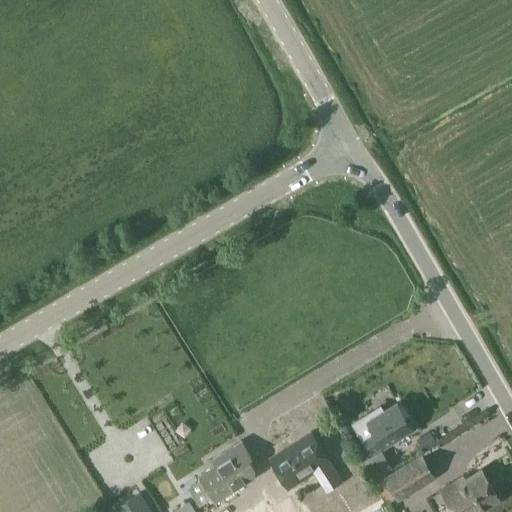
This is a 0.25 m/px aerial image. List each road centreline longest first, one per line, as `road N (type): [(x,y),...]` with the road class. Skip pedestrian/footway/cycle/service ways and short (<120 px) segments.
road 1 (tertiary): [(0,346),(350,147)]
road 2 (unclassified): [(511,412),(350,147)]
road 3 (tertiary): [(350,147),(266,0)]
